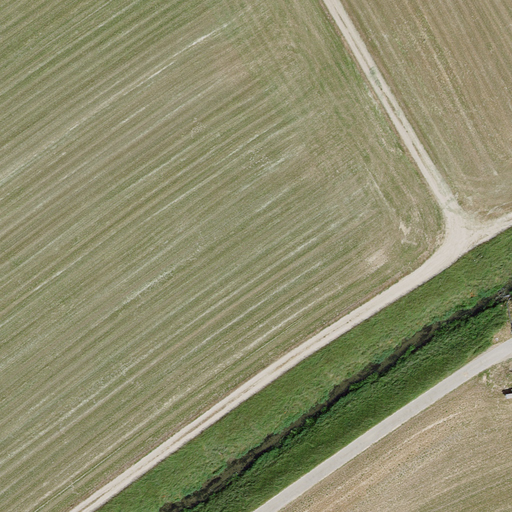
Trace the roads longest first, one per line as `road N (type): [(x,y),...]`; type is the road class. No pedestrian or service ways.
road 1 (track): [(86,511),(467,241)]
road 2 (track): [(264,511),(511,345)]
road 3 (track): [(331,0),(467,241)]
